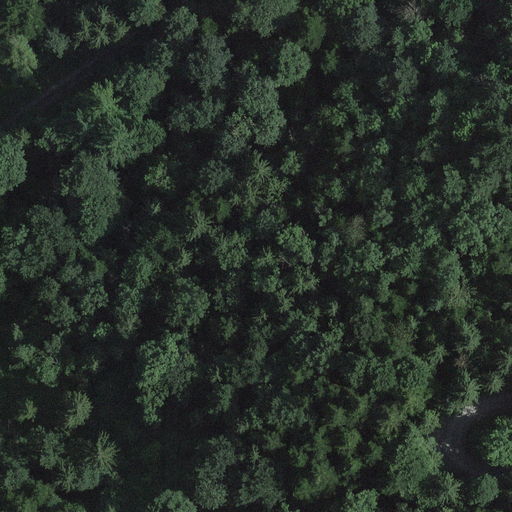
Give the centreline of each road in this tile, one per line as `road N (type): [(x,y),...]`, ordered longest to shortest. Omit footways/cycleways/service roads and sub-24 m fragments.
road 1 (track): [(0,133),(199,0)]
road 2 (track): [(295,511),(444,431)]
road 3 (track): [(511,470),(463,457),(444,431),(475,400),(511,395)]
